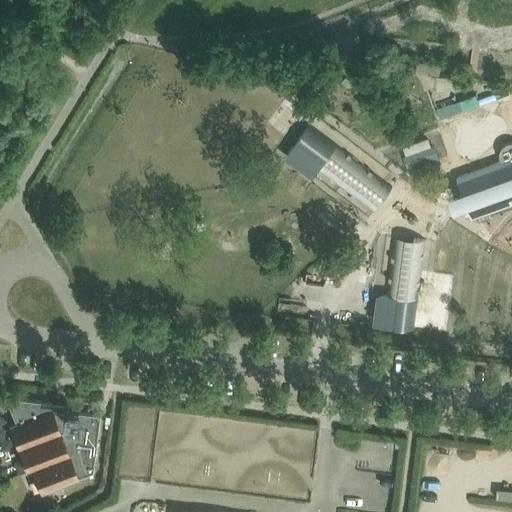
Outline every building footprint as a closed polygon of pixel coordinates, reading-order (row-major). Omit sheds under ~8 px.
[(302,158),(317,137),(307,129),(291,150),(302,158)] [(432,149),(428,139),(404,148),(408,158),(432,149)] [(502,161),(458,177),(462,190),(460,191),(465,205),(467,204),(472,218),(511,203),(511,201),(510,196),(508,189),(511,187),(511,141),(510,142),(507,143),(504,145),(502,148),(501,151),(500,154),(501,157),(502,161)] [(393,187),(337,145),(318,170),(355,197),(374,212),(393,187)] [(418,299),(426,240),(395,236),(387,295),(418,299)] [(92,471),(100,415),(78,412),(76,424),(65,422),(66,410),(54,409),(51,402),(6,396),(16,424),(20,422),(37,466),(33,467),(42,491),(92,471)]
